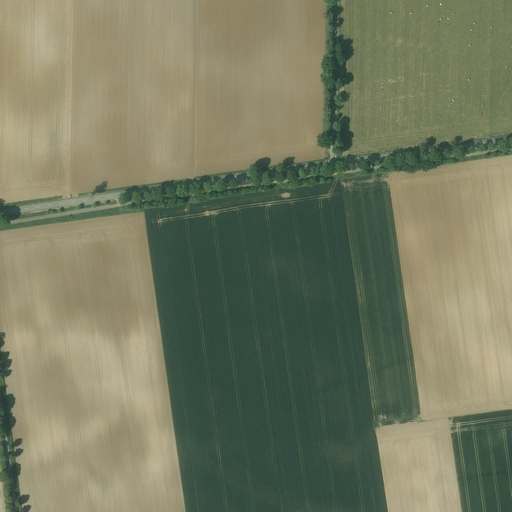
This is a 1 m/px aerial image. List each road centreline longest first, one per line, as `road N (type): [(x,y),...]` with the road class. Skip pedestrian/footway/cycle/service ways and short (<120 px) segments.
road 1 (tertiary): [(0,212),(333,164)]
road 2 (tertiary): [(333,164),(511,140)]
road 3 (unclassified): [(335,0),(333,164)]
